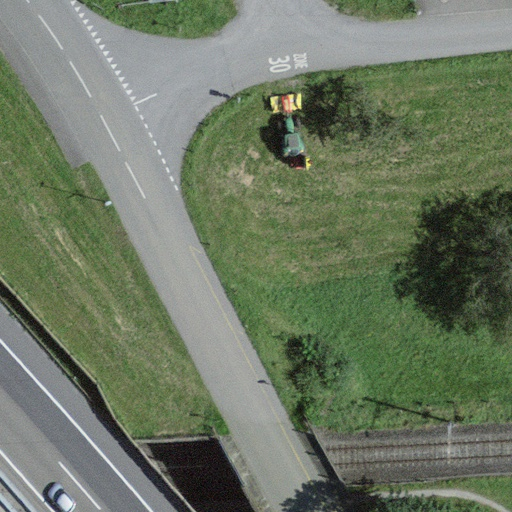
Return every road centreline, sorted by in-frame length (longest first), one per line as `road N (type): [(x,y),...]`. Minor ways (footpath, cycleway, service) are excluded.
road 1 (unclassified): [(103,122),(306,511)]
road 2 (residential): [(511,29),(277,53),(205,72),(103,122)]
road 3 (motorway): [(102,511),(0,394)]
road 4 (unclassified): [(25,0),(103,122)]
